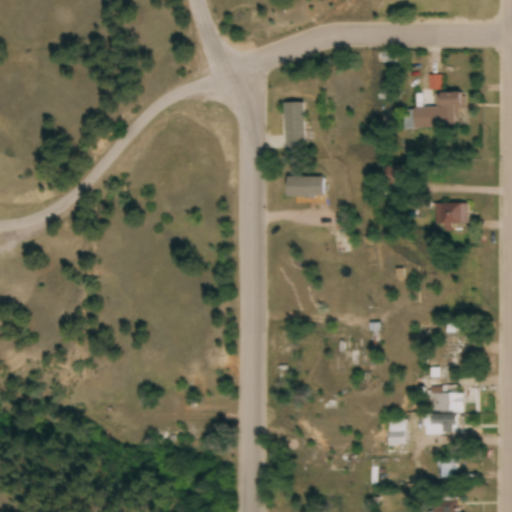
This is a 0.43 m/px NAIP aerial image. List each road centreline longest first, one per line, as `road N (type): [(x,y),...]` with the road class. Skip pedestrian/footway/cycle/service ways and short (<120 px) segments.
road 1 (residential): [(0,226),(32,222),(68,201),(164,99),(233,82),(281,49),(340,37),(511,38)]
road 2 (residential): [(248,511),(253,154),(249,118),(195,0)]
